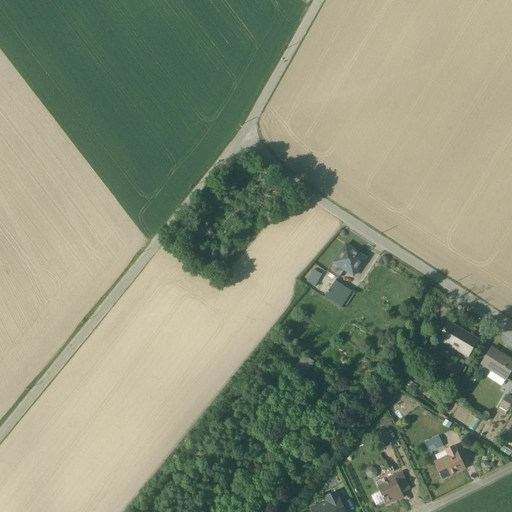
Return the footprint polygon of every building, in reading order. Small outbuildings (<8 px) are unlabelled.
[(345,246),(327,273),(338,280),(343,272),(352,277),(364,259),(345,246)] [(322,276),(313,270),(306,282),(315,288),(322,276)] [(351,293),(335,282),(323,298),(340,310),(351,293)] [(477,341),(450,324),(439,342),(466,358),(463,364),(468,367),(471,361),(467,358),(477,341)] [(511,369),(511,362),(491,349),(480,366),(490,373),(487,378),(501,387),(504,382),(504,381),(511,369)] [(303,354),(294,367),(305,375),(315,362),(303,354)] [(460,371),(455,368),(451,376),(456,379),(460,371)] [(511,398),(506,395),(497,413),(504,417),(507,411),(511,413),(511,411),(511,398)] [(451,424),(445,421),(442,426),(448,430),(451,424)] [(424,443),(429,454),(443,447),(438,436),(424,443)] [(434,462),(442,480),(464,469),(453,447),(444,451),(446,456),(434,462)] [(375,469),(370,468),(366,470),(365,474),(367,478),(371,480),(375,478),(377,473),(375,469)] [(409,490),(401,473),(399,473),(392,476),(392,475),(386,478),(388,482),(385,484),(383,480),(375,483),(379,492),(371,496),(376,506),(384,502),(386,506),(399,500),(397,496),(409,490)] [(344,511),(335,493),(332,494),(323,498),(324,501),(310,508),(312,511),(344,511)]
